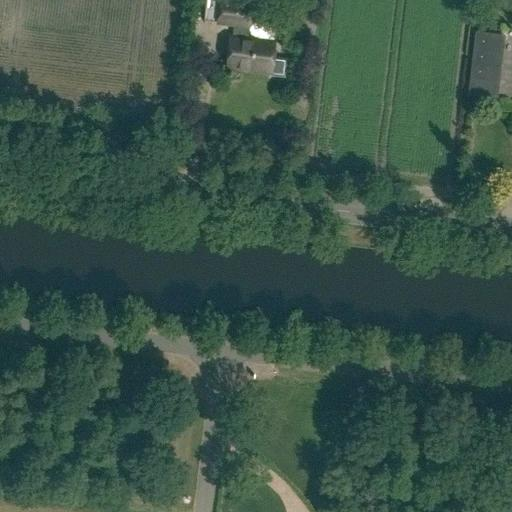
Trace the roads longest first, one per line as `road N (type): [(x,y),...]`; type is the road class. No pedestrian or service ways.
road 1 (tertiary): [(511,233),(0,171)]
road 2 (unclassified): [(511,385),(0,324)]
